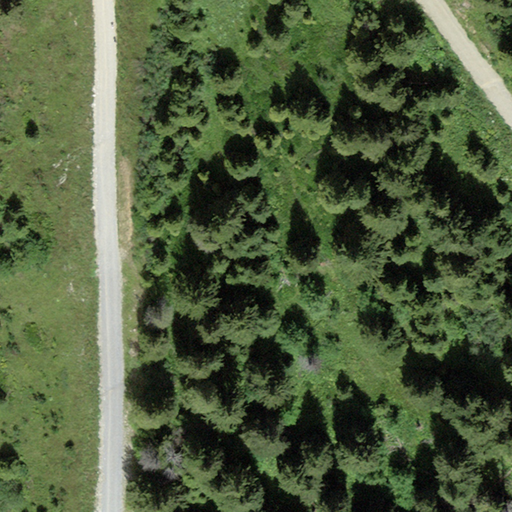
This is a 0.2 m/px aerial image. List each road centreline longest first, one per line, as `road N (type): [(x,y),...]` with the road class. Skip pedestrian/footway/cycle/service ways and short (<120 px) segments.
road 1 (track): [(104,511),(101,0)]
road 2 (track): [(434,0),(511,108)]
